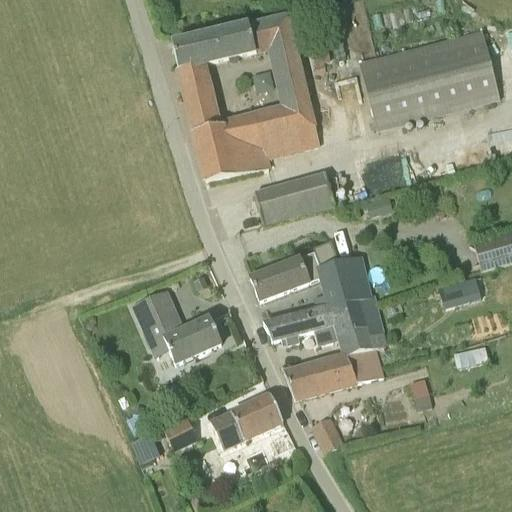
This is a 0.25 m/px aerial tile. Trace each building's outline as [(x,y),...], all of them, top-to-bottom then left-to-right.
[(287,21),(172,48),(179,77),(207,71),(256,59),(257,60),(268,57),(295,52),(287,21)] [(359,67),(377,136),(500,104),(482,35),(359,67)] [(280,110),(254,116),(266,162),(319,150),(295,52),(268,57),(280,110)] [(179,77),(192,131),(221,124),(207,71),(179,77)] [(192,131),(206,188),(269,174),(266,162),(254,116),(221,124),(192,131)] [(511,132),(472,138),(475,157),(511,152),(511,132)] [(326,178),(254,198),(263,231),(335,211),(326,178)] [(511,235),(473,246),(482,275),(511,266),(511,235)] [(330,311),(319,314),(327,331),(336,330),(339,341),(366,334),(370,342),(382,338),(376,311),(396,306),(427,295),(426,289),(442,285),(435,261),(420,265),(414,247),(339,267),(330,245),(312,253),(314,257),(279,270),(250,282),(260,306),(322,281),(330,311)] [(477,282),(441,292),(447,313),(483,302),(477,282)] [(221,348),(210,323),(177,337),(171,323),(176,320),(165,297),(135,310),(152,350),(164,344),(175,369),(221,348)] [(319,314),(263,329),(272,347),(286,343),(287,350),(299,346),(297,340),(319,334),(323,347),(339,342),(339,341),(336,330),(327,331),(319,314)] [(347,362),(374,355),(386,351),(382,338),(370,342),(366,334),(339,341),(339,342),(345,361),(347,361),(347,362)] [(460,373),(490,364),(486,350),(456,358),(460,373)] [(345,361),(284,378),(294,405),(383,381),(374,355),(347,362),(347,361),(345,361)] [(430,399),(429,398),(425,383),(411,387),(418,415),(427,413),(424,401),(430,399)] [(223,454),(283,427),(271,401),(211,428),(223,454)] [(345,449),(331,421),(312,431),(326,457),(345,449)] [(165,433),(169,443),(174,455),(196,445),(187,423),(165,433)]
